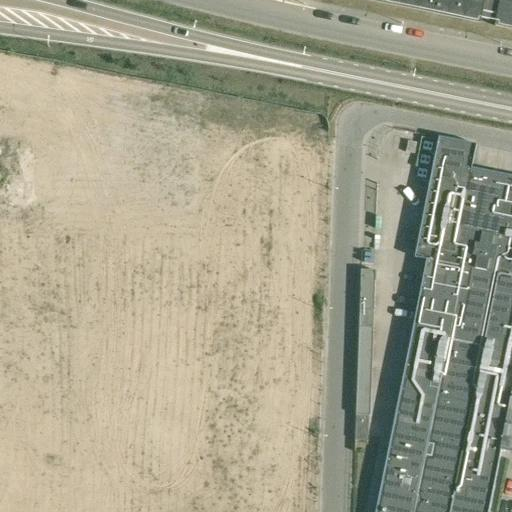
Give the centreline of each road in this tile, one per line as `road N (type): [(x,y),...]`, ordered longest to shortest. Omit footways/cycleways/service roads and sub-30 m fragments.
road 1 (unclassified): [(336,511),(348,132)]
road 2 (unclassified): [(230,0),(511,61)]
road 3 (primary): [(0,21),(201,57),(271,60)]
road 4 (primary): [(271,60),(511,108)]
road 5 (primary): [(271,60),(52,0)]
road 6 (unclassified): [(511,139),(371,112),(348,132)]
